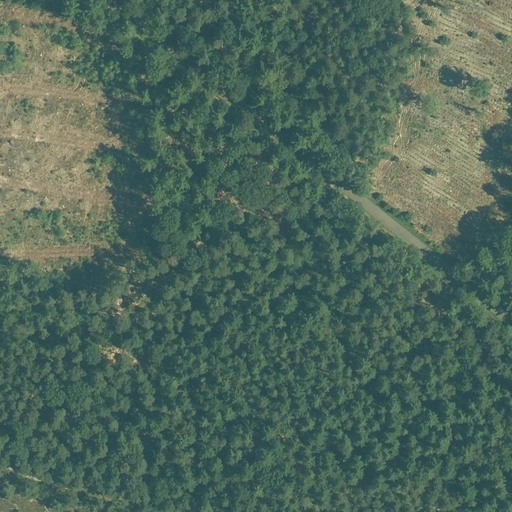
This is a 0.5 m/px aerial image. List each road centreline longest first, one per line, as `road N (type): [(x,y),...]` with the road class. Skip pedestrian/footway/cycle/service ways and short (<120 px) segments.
road 1 (unclassified): [(511,321),(112,0)]
road 2 (track): [(0,451),(121,329),(222,205),(236,179),(248,109)]
road 3 (track): [(0,471),(150,511)]
